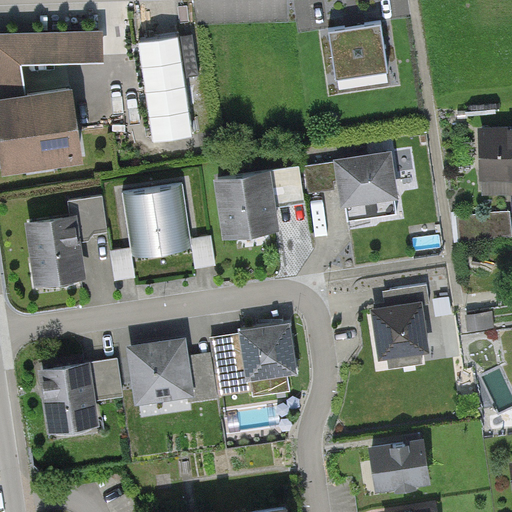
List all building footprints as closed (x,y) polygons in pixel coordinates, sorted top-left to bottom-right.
[(389,19),(327,28),(334,78),(397,69),(389,19)] [(177,30),(140,35),(155,138),(193,133),(177,30)] [(84,145),(73,73),(0,84),(0,115),(6,156),(84,145)] [(511,123),(487,125),(489,174),(511,173),(511,123)] [(398,148),(342,156),(348,200),(404,192),(398,148)] [(302,163),(223,174),(231,232),(286,224),(283,201),(307,198),(302,163)] [(184,183),(130,191),(138,250),(192,242),(184,183)] [(80,210),(30,218),(39,283),(89,276),(80,210)] [(138,275),(135,243),(114,245),(117,277),(138,275)] [(427,297),(380,304),(387,353),(434,346),(427,297)] [(246,326),(247,331),(215,335),(220,371),(252,366),(253,373),(303,366),(296,319),(246,326)] [(212,352),(194,354),(191,335),(132,343),(140,400),(188,393),(189,402),(218,398),(212,352)] [(119,358),(44,365),(50,426),(103,421),(101,396),(123,394),(119,358)] [(432,440),(373,448),(379,487),(437,479),(432,440)]
